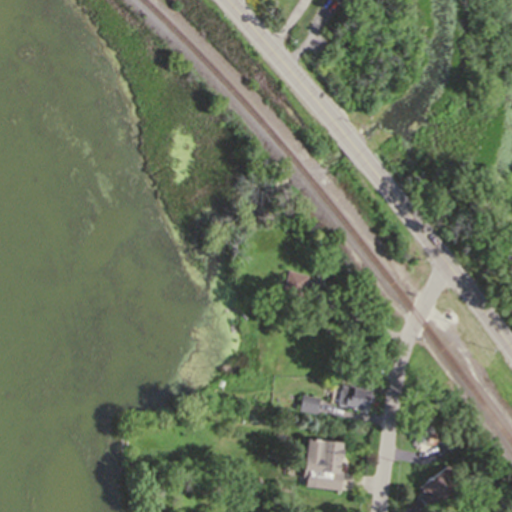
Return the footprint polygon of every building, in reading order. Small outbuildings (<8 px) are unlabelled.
[(322,278),(313,276),(314,272),(309,271),(312,259),(326,262),(322,278)] [(307,274),(301,297),(280,292),(286,269),(307,274)] [(340,384),(367,389),(367,392),(370,393),(368,400),(365,399),(362,410),(357,408),(357,407),(351,406),(351,407),(347,406),(347,405),(336,402),(340,384)] [(299,393),(316,397),(312,411),(296,407),(299,393)] [(424,443),(410,441),(412,423),(427,425),(424,443)] [(439,437),(454,428),(462,440),(447,450),(439,437)] [(303,438),(339,441),(337,469),(339,470),(338,487),(301,485),(302,473),(300,473),(303,438)] [(421,481),(442,465),(456,483),(425,507),(417,496),(427,488),(421,481)]
